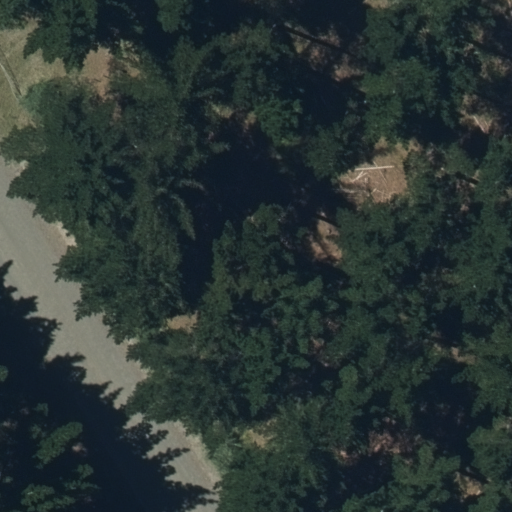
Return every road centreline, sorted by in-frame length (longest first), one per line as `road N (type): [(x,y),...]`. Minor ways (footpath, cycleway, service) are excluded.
road 1 (track): [(0,106),(239,0)]
road 2 (unclassified): [(0,360),(96,511)]
